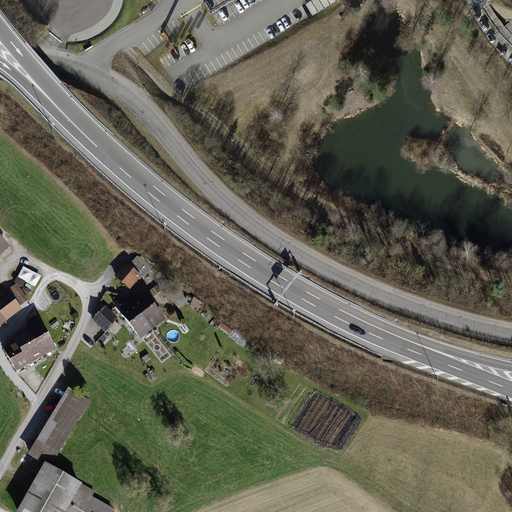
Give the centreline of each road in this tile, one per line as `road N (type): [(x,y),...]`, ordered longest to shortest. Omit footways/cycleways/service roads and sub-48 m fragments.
road 1 (unclassified): [(0,59),(66,66),(114,88),(148,113),(208,188),(257,230),(342,279),(412,310),(511,336)]
road 2 (track): [(120,43),(173,97),(202,111),(298,192),(438,263),(511,281)]
road 3 (motorway): [(120,162),(272,276),(395,339)]
road 4 (residential): [(0,468),(98,294)]
road 5 (motorway): [(0,28),(120,162)]
road 6 (motorway): [(0,61),(120,162)]
road 7 (motorway): [(395,339),(511,389)]
road 8 (motorway): [(395,339),(511,369)]
